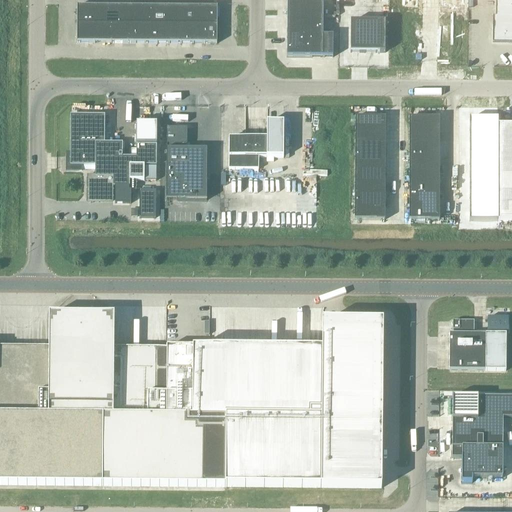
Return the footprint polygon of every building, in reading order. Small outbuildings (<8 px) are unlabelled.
[(322,0),(286,0),(286,57),(333,58),(333,36),(322,36),(322,0)] [(422,62),(421,0),(393,0),(393,62),(422,62)] [(463,0),(435,0),(435,62),(463,62),(463,0)] [(492,43),(511,42),(511,0),(496,1),(495,24),(492,24),(492,43)] [(94,25),(94,7),(77,7),(77,25),(94,25)] [(94,7),(94,25),(106,25),(106,7),(94,7)] [(106,25),(111,25),(118,25),(118,7),(106,7),(106,25)] [(118,25),(128,25),(130,25),(130,7),(118,7),(118,25)] [(130,7),(130,25),(142,25),(142,7),(130,7)] [(154,7),(142,7),(142,25),(145,25),(154,26),(154,7)] [(166,7),(154,7),(154,26),(157,26),(166,26),(166,7)] [(169,26),(181,26),(183,26),(183,7),(166,7),(166,26),(169,26)] [(183,26),(193,26),(200,26),(200,8),(183,7),(183,26)] [(217,8),(200,8),(200,26),(217,26),(217,8)] [(350,53),(384,53),(385,23),(350,23),(350,53)] [(76,43),(94,43),(94,25),(77,25),(76,43)] [(94,25),(94,43),(111,43),(111,25),(106,25),(94,25)] [(111,43),(128,44),(128,25),(118,25),(111,25),(111,43)] [(145,25),(142,25),(130,25),(128,25),(128,44),(145,44),(145,25)] [(145,25),(145,44),(157,44),(157,26),(154,26),(145,25)] [(157,26),(157,44),(169,44),(169,26),(166,26),(157,26)] [(181,26),(169,26),(169,44),(181,44),(181,26)] [(181,26),(181,44),(193,44),(193,26),(183,26),(181,26)] [(193,26),(193,44),(217,44),(217,26),(200,26),(193,26)] [(113,201),(113,187),(114,187),(114,204),(131,204),(131,191),(136,191),(136,181),(144,181),(144,166),(156,167),(156,146),(141,146),(141,145),(156,145),(156,125),(136,125),(136,146),(136,150),(131,150),(131,158),(122,158),(122,144),(104,144),(104,116),(70,116),(70,154),(66,154),(66,171),(82,171),(82,167),(95,167),(95,178),(87,178),(86,201),(113,201)] [(355,118),(354,220),(384,220),(385,118),(355,118)] [(409,221),(439,221),(439,220),(439,118),(409,118),(409,220),(409,221)] [(469,222),(498,222),(498,126),(498,119),(469,119),(469,222)] [(229,139),(229,170),(258,170),(258,158),(266,158),(283,158),(283,123),(266,123),(266,142),(245,142),(245,139),(229,139)] [(498,126),(498,222),(511,221),(511,125),(499,126),(498,126)] [(166,201),(206,201),(206,151),(186,150),(186,145),(187,145),(187,129),(166,129),(166,201)] [(156,181),(156,168),(145,168),(145,181),(156,181)] [(155,219),(155,191),(139,191),(139,219),(155,219)] [(0,485),(102,486),(225,487),(322,488),(381,489),(382,323),(346,323),(329,323),(322,323),(321,351),(198,350),(193,350),(193,347),(166,347),(166,350),(114,349),(114,316),(49,316),(48,349),(0,348),(0,485)] [(487,318),(487,332),(508,333),(508,319),(487,318)] [(505,372),(506,335),(473,335),(474,322),(452,322),(452,330),(453,330),(453,335),(449,335),(449,371),(485,371),(505,372)] [(477,493),(511,493),(511,398),(452,398),(451,458),(461,458),(461,484),(477,484),(477,493)]
